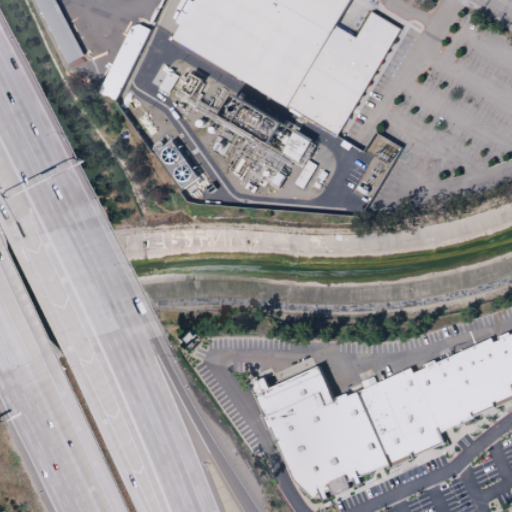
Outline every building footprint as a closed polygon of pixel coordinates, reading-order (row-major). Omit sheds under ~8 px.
[(35,0),(55,0),(85,56),(68,64),(35,0)] [(174,37),(195,0),(353,0),(338,26),(290,106),(174,37)] [(338,26),(346,31),(357,37),(372,12),(402,29),(340,132),(338,135),(290,106),(338,26)] [(99,93),(132,27),(140,24),(151,29),(116,101),(99,93)] [(301,162),(310,140),(294,134),(285,155),(301,162)] [(511,402),(440,433),(443,439),(444,443),(411,456),(412,458),(388,468),(386,463),(357,391),(412,367),(414,372),(424,368),(423,365),(436,359),(437,363),(493,337),(495,341),(500,339),(499,336),(511,330),(511,402)] [(357,391),(386,463),(356,477),(358,482),(350,485),(348,481),(346,482),(347,486),(347,487),(346,488),(331,495),(330,494),(328,493),(326,490),(308,498),(290,480),(268,430),(266,430),(259,415),(262,413),(250,383),(265,377),(269,387),(319,365),(332,398),(346,392),(347,396),(357,391)]
